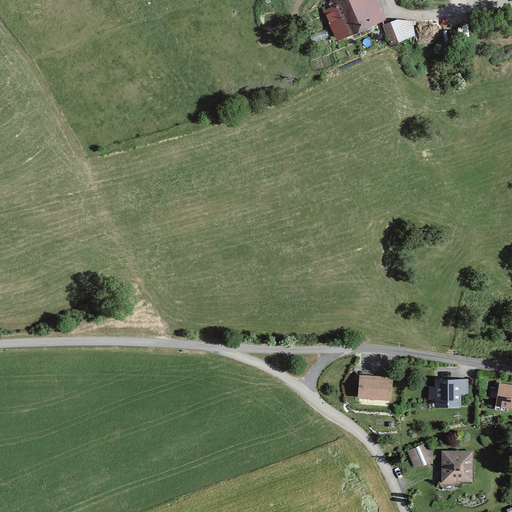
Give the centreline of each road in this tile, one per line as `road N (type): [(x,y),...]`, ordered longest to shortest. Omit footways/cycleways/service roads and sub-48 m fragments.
road 1 (residential): [(220,347),(304,390),(367,441),(406,511)]
road 2 (unclassified): [(0,344),(220,347)]
road 3 (unclassified): [(220,347),(389,349)]
road 4 (residential): [(389,349),(511,370)]
